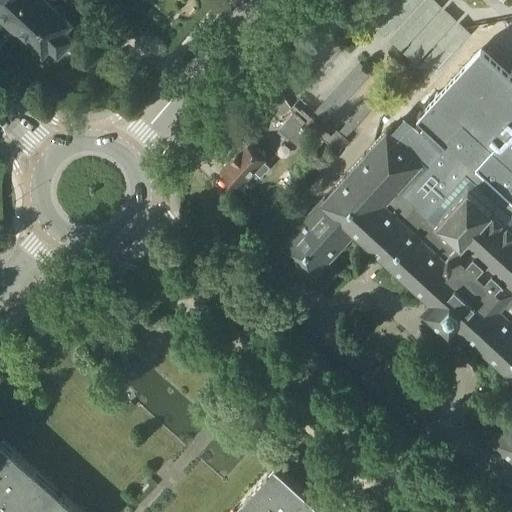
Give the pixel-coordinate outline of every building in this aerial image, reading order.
[(0,0),(0,11),(6,17),(21,0),(0,0)] [(21,0),(6,17),(43,51),(50,44),(58,52),(72,37),(63,29),(70,22),(45,0),(21,0)] [(459,0),(484,21),(503,0),(459,0)] [(511,71),(492,53),(447,103),(452,108),(439,122),(436,119),(431,125),(434,128),(414,150),(390,128),(281,246),(312,275),(358,226),(434,296),(425,305),(451,329),(460,319),(511,367),(511,415),(491,438),(511,456),(511,218),(510,217),(511,214),(511,71)] [(264,102),(273,117),(290,107),(281,91),(264,102)] [(288,140),(304,122),(294,112),(278,130),(288,140)] [(301,126),(290,138),(300,146),(301,145),(311,154),(322,142),(311,133),(310,134),(301,126)] [(260,177),(270,167),(264,161),(265,160),(253,149),(261,140),(249,129),(224,157),(229,161),(221,170),(229,178),(229,180),(234,185),(237,184),(240,187),(254,171),(260,177)] [(2,439),(0,440),(0,507),(5,511),(301,511),(314,498),(316,500),(317,499),(276,461),(275,463),(277,465),(234,511),(80,511),(2,442),(3,440),(2,439)]
